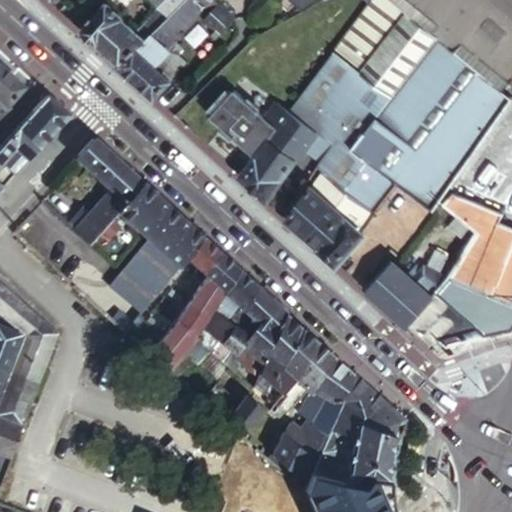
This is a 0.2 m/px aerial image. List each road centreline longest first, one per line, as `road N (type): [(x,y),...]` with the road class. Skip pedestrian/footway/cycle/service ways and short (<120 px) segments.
road 1 (primary): [(506,451),(435,403),(99,96)]
road 2 (residential): [(99,96),(0,211)]
road 3 (primary): [(99,96),(0,6)]
